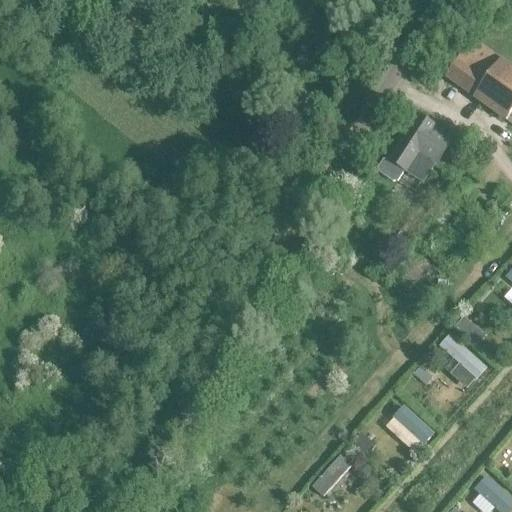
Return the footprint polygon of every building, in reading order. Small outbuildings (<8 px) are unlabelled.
[(504,121),(511,126),(511,112),(511,110),(511,70),(471,42),(444,81),(503,122),(504,121)] [(437,165),(438,166),(453,142),(435,131),(437,127),(420,116),(390,161),(383,162),(378,171),(380,176),(392,183),(397,183),(405,173),(424,185),(437,165)] [(498,282),(470,314),(481,323),(509,291),(498,282)] [(298,315),(309,296),(300,291),(290,310),(298,315)] [(378,416),(357,439),(365,447),(386,425),(378,416)] [(341,457),(312,490),(323,500),(352,467),(341,457)] [(373,472),(363,463),(353,473),(363,482),(373,472)] [(508,511),(511,508),(511,505),(484,480),(473,493),(494,511),(508,511)]
